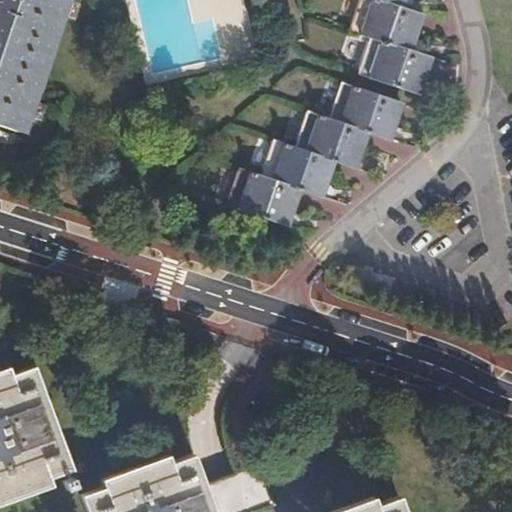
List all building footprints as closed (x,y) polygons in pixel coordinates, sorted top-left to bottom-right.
[(0,0),(0,123),(22,132),(68,0),(0,0)] [(353,0),(344,29),(365,36),(354,70),(413,90),(424,56),(404,48),(415,14),(395,7),(397,0),(353,0)] [(235,168),(223,204),(284,223),(296,189),(316,195),(329,158),(352,165),(363,130),(384,136),(396,100),(340,81),(328,118),(304,109),(292,144),(273,138),(259,177),(235,168)] [(152,180),(145,197),(158,203),(165,185),(152,180)] [(27,362),(0,372),(0,487),(64,464),(27,362)] [(213,511),(191,449),(78,490),(86,511),(213,511)] [(404,511),(397,492),(335,511),(404,511)]
